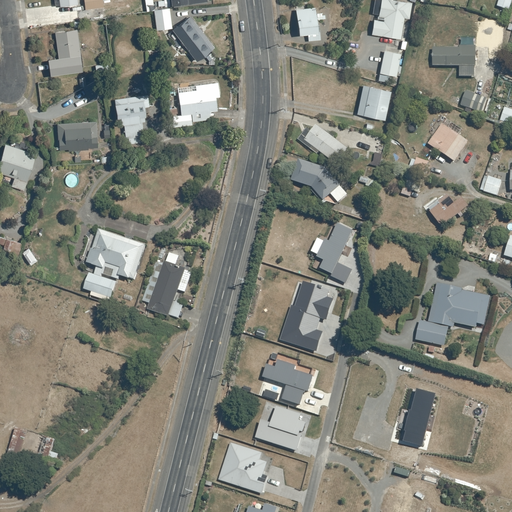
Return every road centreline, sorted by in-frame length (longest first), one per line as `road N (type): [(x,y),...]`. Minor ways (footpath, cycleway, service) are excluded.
road 1 (unclassified): [(168,511),(257,146),(253,0)]
road 2 (residential): [(350,303),(302,511)]
